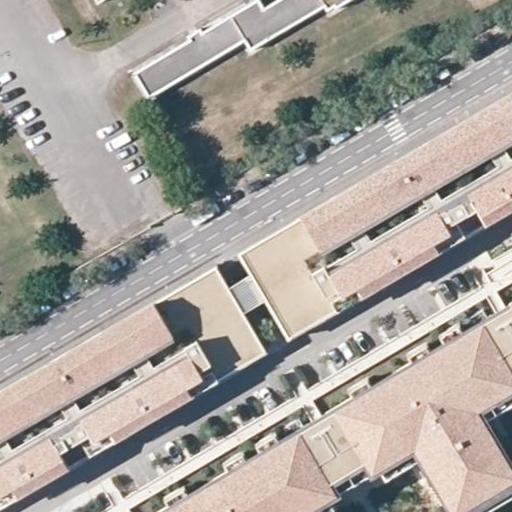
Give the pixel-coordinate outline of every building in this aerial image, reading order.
[(277,0),(264,7),(258,0),(255,0),(241,8),(202,31),(199,28),(187,36),(190,40),(176,48),(134,73),(148,98),(245,40),(251,50),(258,46),(297,22),(324,7),(327,11),(334,6),(335,9),(350,0),(277,0)] [(217,264),(0,391),(0,506),(267,350),(246,314),(268,301),(290,337),(511,207),(511,93),(240,251),(252,273),(230,286),(217,264)] [(302,511),(331,495),(338,491),(331,480),(367,459),(373,470),(380,466),(415,445),(422,457),(454,511),(456,511),(511,479),(511,464),(485,419),(479,408),(511,388),(511,303),(511,304),(511,313),(498,322),(494,314),(328,413),(332,421),(314,431),(310,423),(160,511),(302,511)] [(511,304),(494,314),(498,322),(511,313),(511,304)] [(485,419),(511,403),(511,388),(479,408),(485,419)] [(328,413),(310,423),(314,431),(332,421),(328,413)] [(387,477),(422,457),(415,445),(380,466),(387,477)] [(367,459),(331,480),(338,491),(373,470),(367,459)] [(511,479),(456,511),(484,511),(511,495),(511,479)] [(328,511),(338,507),(331,495),(302,511),(328,511)]
